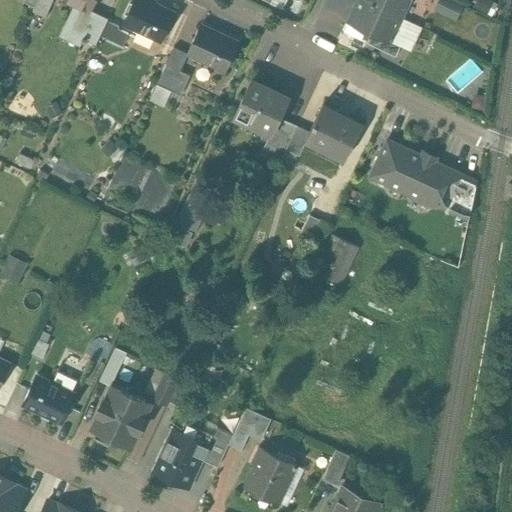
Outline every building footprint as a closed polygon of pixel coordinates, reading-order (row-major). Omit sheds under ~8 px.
[(53,0),(37,0),(35,7),(33,10),(46,17),(53,0)] [(95,0),(66,0),(75,4),(62,31),(85,42),(86,40),(84,39),(95,14),(90,11),(91,10),(95,0)] [(172,13),(143,0),(133,0),(122,25),(159,42),(172,13)] [(401,16),(366,0),(359,0),(350,21),(372,32),(390,40),(401,16)] [(366,0),(401,16),(408,0),(366,0)] [(95,14),(84,39),(86,40),(96,45),(109,18),(91,10),(90,11),(95,14)] [(118,29),(107,24),(101,38),(111,43),(118,29)] [(237,42),(200,25),(187,54),(224,71),(237,42)] [(390,40),(372,32),(367,42),(396,56),(401,45),(390,40)] [(180,70),(187,54),(174,48),(166,64),(180,70)] [(190,75),(180,70),(166,64),(157,84),(171,91),(181,95),(190,75)] [(289,98),(251,80),(234,116),(270,133),(272,134),(280,118),(289,98)] [(171,91),(157,84),(149,101),(163,108),(171,91)] [(363,123),(323,104),(310,131),(305,140),(306,141),(345,160),(363,123)] [(280,118),(272,134),(270,133),(261,154),(280,163),(286,149),(297,125),(280,118)] [(297,125),(286,149),(299,156),(306,141),(305,140),(310,131),(297,125)] [(477,181),(388,139),(371,175),(401,189),(405,187),(406,188),(408,192),(416,196),(425,193),(429,195),(430,198),(464,214),(470,215),(477,181)] [(172,234),(191,243),(210,200),(191,191),(172,234)] [(320,220),(309,215),(300,235),(310,240),(320,220)] [(320,220),(310,240),(321,245),(331,225),(320,220)] [(332,233),(315,270),(341,282),(358,246),(332,233)] [(11,252),(1,272),(19,280),(28,260),(11,252)] [(39,339),(33,352),(42,356),(48,343),(39,339)] [(114,352),(104,372),(115,378),(125,358),(114,352)] [(0,381),(10,361),(0,356),(0,381)] [(53,381),(37,373),(23,403),(62,422),(76,392),(72,390),(78,378),(59,369),(53,381)] [(165,371),(152,398),(167,405),(179,378),(165,371)] [(151,402),(112,384),(105,399),(103,398),(97,412),(99,413),(92,428),(131,446),(138,431),(140,432),(147,418),(145,417),(151,402)] [(177,388),(169,406),(178,410),(187,392),(177,388)] [(271,419),(246,407),(241,418),(254,424),(249,434),(261,440),(271,419)] [(241,418),(229,444),(242,450),(249,434),(254,424),(241,418)] [(164,449),(199,464),(202,458),(209,444),(208,444),(197,439),(202,430),(184,422),(180,431),(174,428),(164,449)] [(232,434),(217,426),(208,444),(209,444),(202,458),(217,465),(232,434)] [(297,464),(259,447),(259,448),(260,448),(253,464),(251,463),(251,464),(256,466),(247,485),(246,485),(245,486),(279,502),(280,501),(279,500),(295,464),(296,465),(297,464)] [(337,448),(325,474),(338,480),(350,455),(337,448)] [(199,464),(164,449),(154,470),(189,486),(199,464)] [(1,476),(0,479),(0,511),(15,511),(25,490),(13,485),(15,482),(1,476)] [(345,486),(332,511),(373,511),(379,501),(381,502),(382,501),(343,483),(342,485),(345,486)] [(59,505),(47,500),(41,511),(71,511),(73,509),(60,503),(59,505)]
